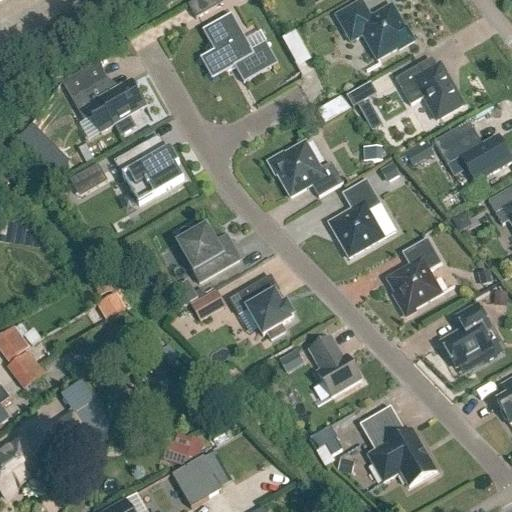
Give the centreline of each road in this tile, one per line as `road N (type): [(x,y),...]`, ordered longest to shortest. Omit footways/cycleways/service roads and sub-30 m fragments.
road 1 (residential): [(511,491),(230,191),(207,155)]
road 2 (residential): [(207,155),(146,48)]
